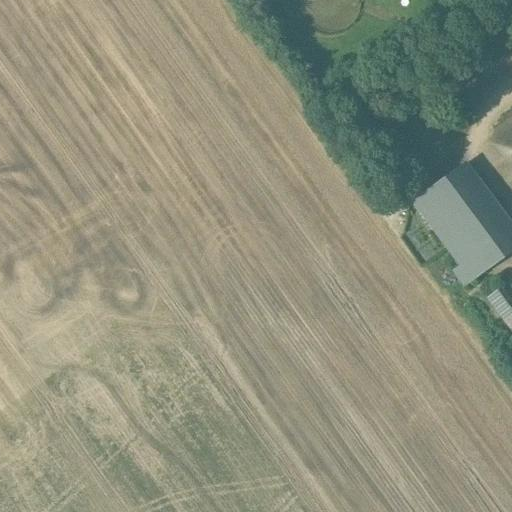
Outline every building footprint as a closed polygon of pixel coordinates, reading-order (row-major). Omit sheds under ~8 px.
[(302,0),(328,36),(360,14),(350,0),(302,0)] [(511,115),(494,129),(494,145),(511,166),(511,115)] [(410,201),(444,248),(500,207),(466,161),(410,201)] [(511,223),(500,207),(444,248),(456,265),(452,269),(464,286),(511,251),(511,223)] [(486,298),(511,332),(511,302),(501,287),(486,298)]
